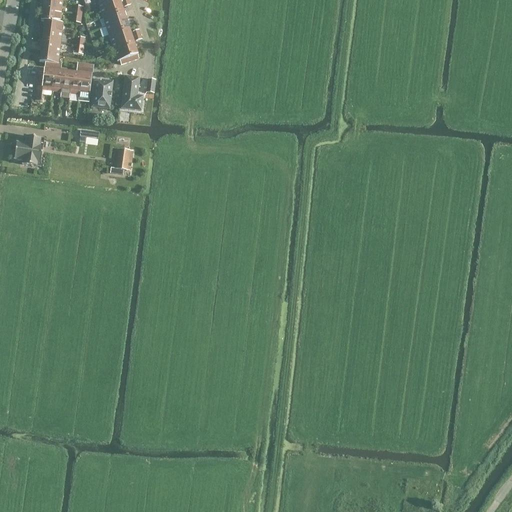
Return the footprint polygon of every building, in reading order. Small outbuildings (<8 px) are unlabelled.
[(97,3),(100,12),(121,5),(118,0),(104,0),(102,1),(97,3)] [(63,4),(44,2),(42,12),(62,14),(63,4)] [(121,5),(100,12),(103,20),(123,14),(121,5)] [(44,23),(61,24),(62,14),(42,12),(41,22),(44,23)] [(123,14),(103,20),(106,29),(126,22),(123,14)] [(126,22),(106,29),(108,37),(129,31),(126,22)] [(43,33),(62,35),(64,24),(61,24),(44,23),(43,33)] [(129,31),(108,37),(111,46),(132,39),(129,31)] [(61,45),(62,35),(43,33),(42,43),(61,45)] [(132,39),(111,46),(114,54),(135,48),(132,39)] [(61,45),(42,43),(41,53),(60,55),(61,45)] [(138,56),(135,48),(114,54),(117,63),(120,62),(121,66),(139,60),(137,56),(138,56)] [(59,65),(60,55),(41,53),(39,63),(45,64),(45,68),(61,70),(62,65),(59,65)] [(82,66),(82,73),(93,74),(94,67),(82,66)] [(42,92),(52,93),(55,72),(44,70),(43,77),(39,76),(36,103),(41,103),(42,92)] [(55,72),(52,93),(61,94),(63,73),(55,72)] [(61,94),(60,99),(69,100),(70,96),(72,74),(63,73),(61,94)] [(79,97),(81,75),(72,74),(70,96),(79,97)] [(81,75),(79,97),(89,98),(92,76),(81,75)] [(142,113),(143,98),(137,97),(139,80),(125,78),(121,111),(142,113)] [(154,95),(155,81),(148,81),(147,94),(154,95)] [(109,111),(113,83),(100,82),(100,83),(94,83),(91,109),(109,111)] [(45,140),(27,137),(26,145),(17,143),(15,160),(24,162),(23,166),(36,168),(36,163),(41,164),(45,140)] [(111,169),(110,175),(123,177),(124,172),(130,173),(133,153),(124,152),(121,171),(111,169)]
